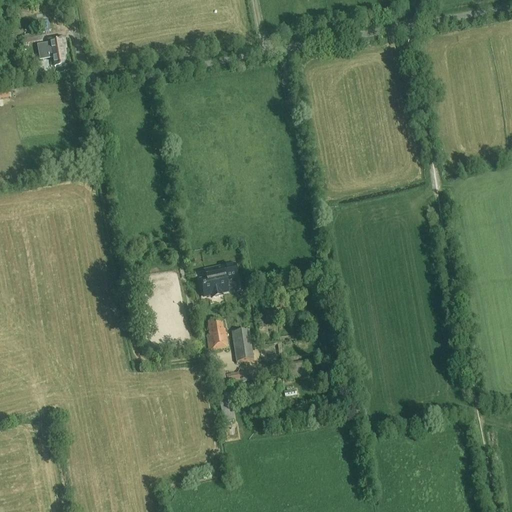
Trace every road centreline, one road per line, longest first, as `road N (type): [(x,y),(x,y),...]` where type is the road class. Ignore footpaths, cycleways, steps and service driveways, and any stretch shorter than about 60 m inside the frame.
road 1 (unclassified): [(69,0),(86,89),(511,7)]
road 2 (track): [(86,89),(134,350),(144,360),(223,356)]
